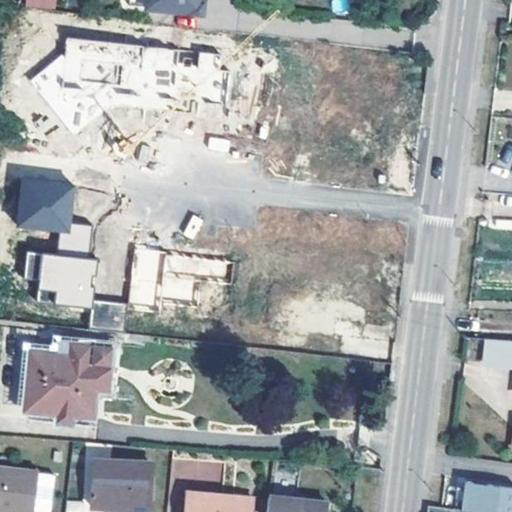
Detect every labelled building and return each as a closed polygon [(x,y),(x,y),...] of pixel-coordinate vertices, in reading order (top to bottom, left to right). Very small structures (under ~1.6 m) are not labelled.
[(202,11),(203,0),(129,0),(129,4),(202,11)] [(63,53),(29,78),(72,135),(105,110),(125,137),(139,126),(142,105),(207,112),(222,101),(225,71),(211,52),(198,51),(197,63),(187,50),(65,37),(63,53)] [(416,165),(425,95),(380,89),(372,159),(416,165)] [(16,228),(59,231),(57,255),(88,257),(90,224),(72,223),(75,181),(20,177),(16,228)] [(154,296),(191,300),(194,273),(225,276),(227,258),(133,249),(128,304),(153,306),(154,296)] [(26,252),(24,279),(38,281),(36,301),(91,306),(96,258),(26,252)] [(122,329),(124,302),(92,301),(91,327),(122,329)] [(511,367),(511,339),(486,338),(484,366),(511,367)] [(85,356),(36,350),(29,411),(91,417),(94,388),(106,389),(111,345),(87,343),(85,356)] [(90,507),(113,508),(125,509),(125,511),(147,511),(149,466),(92,464),(90,507)] [(52,511),(56,477),(0,470),(0,510),(16,511),(35,511),(35,509),(52,511)] [(463,486),(486,489),(487,482),(464,480),(463,486)] [(463,486),(459,509),(486,511),(498,511),(502,488),(500,484),(487,482),(486,489),(463,486)] [(502,488),(498,511),(511,511),(511,510),(511,485),(500,484),(502,488)] [(452,508),(459,509),(463,486),(457,485),(452,508)] [(249,511),(251,498),(186,492),(184,511),(249,511)] [(268,496),(266,511),(326,511),(328,502),(268,496)]
